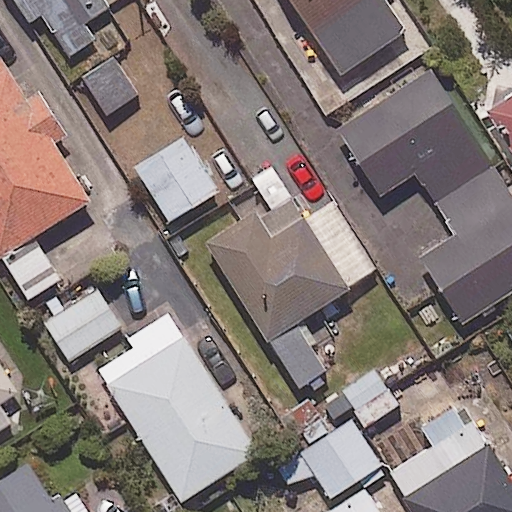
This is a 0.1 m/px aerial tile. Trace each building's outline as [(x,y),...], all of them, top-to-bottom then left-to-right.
[(103,0),(20,0),(32,17),(39,12),(67,54),(95,35),(84,20),(107,5),(103,0)] [(290,0),(356,92),(420,47),(386,0),(290,0)] [(112,54),(80,76),(106,115),(138,94),(112,54)] [(24,95),(0,55),(0,248),(87,196),(51,137),(63,130),(36,87),(24,95)] [(511,284),(511,194),(427,64),(334,125),(376,190),(411,168),(451,230),(416,252),(459,319),(511,284)] [(511,68),(509,70),(511,74),(511,90),(486,108),(511,146),(511,68)] [(330,197),(283,227),(265,199),(204,238),(296,387),(327,368),(295,316),(374,267),(330,197)] [(57,275),(36,241),(2,262),(24,297),(57,275)] [(119,325),(96,287),(43,318),(66,357),(119,325)] [(254,449),(166,311),(126,337),(130,345),(96,367),(178,497),(254,449)] [(20,386),(0,354),(0,426),(13,418),(1,398),(20,386)] [(441,375),(431,360),(386,388),(373,367),(340,387),(363,424),(441,375)] [(378,461),(350,417),(275,464),(288,484),(313,468),(328,492),(378,461)] [(511,511),(511,480),(473,417),(387,469),(413,511),(511,511)] [(75,511),(37,453),(0,477),(0,511),(75,511)] [(379,511),(361,484),(319,511),(379,511)]
